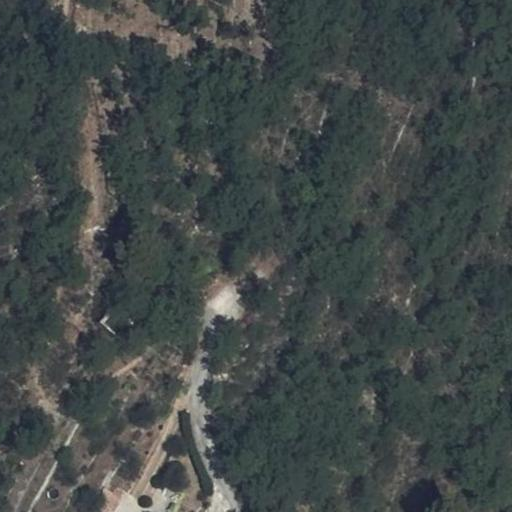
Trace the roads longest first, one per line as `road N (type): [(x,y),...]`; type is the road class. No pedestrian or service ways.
road 1 (track): [(90,229),(94,110),(63,28),(35,0)]
road 2 (track): [(84,394),(56,418),(7,511)]
